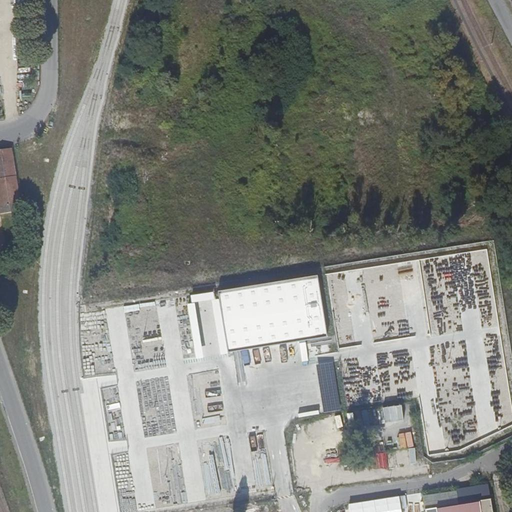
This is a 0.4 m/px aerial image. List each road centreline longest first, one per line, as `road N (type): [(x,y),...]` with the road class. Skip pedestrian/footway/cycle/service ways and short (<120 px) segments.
road 1 (unclassified): [(319,511),(347,495),(445,478),(511,447)]
road 2 (unclassified): [(46,511),(0,369)]
